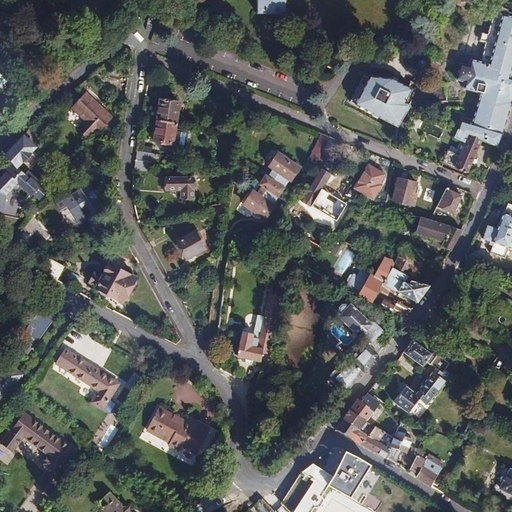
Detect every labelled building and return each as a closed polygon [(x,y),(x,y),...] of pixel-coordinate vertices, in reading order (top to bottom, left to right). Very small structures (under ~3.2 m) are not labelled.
[(285,14),(285,0),(257,0),(257,14),(285,14)] [(459,130),(481,140),(497,147),(501,134),(511,97),(511,77),(508,76),(511,62),(511,61),(511,16),(495,12),(488,35),(482,34),(481,40),(486,41),(481,62),(472,60),(470,67),(461,64),(457,80),(466,82),(464,89),(482,93),(474,120),(463,117),(459,130)] [(409,104),(418,86),(415,87),(416,85),(410,82),(408,89),(391,80),(370,77),(370,78),(364,75),(349,102),(398,127),(409,104)] [(418,86),(409,104),(446,101),(445,83),(418,86)] [(112,117),(86,93),(72,108),(85,121),(78,129),(89,139),(96,131),(97,132),(112,117)] [(157,120),(177,123),(179,109),(181,109),(181,105),(179,105),(180,102),(159,100),(158,111),(144,109),(142,118),(157,120)] [(242,117),(251,119),(255,106),(246,104),(242,117)] [(409,104),(398,127),(400,124),(411,112),(414,107),(409,104)] [(411,112),(400,124),(406,127),(414,114),(411,112)] [(174,135),(177,123),(157,120),(153,140),(183,145),(184,137),(174,135)] [(23,136),(36,148),(42,140),(30,129),(23,136)] [(467,173),(481,140),(459,130),(458,129),(454,138),(465,143),(459,155),(448,151),(443,162),(467,173)] [(307,162),(315,165),(329,137),(321,133),(307,162)] [(36,148),(23,136),(5,154),(11,161),(16,167),(36,148)] [(137,152),(136,160),(151,162),(152,153),(137,152)] [(289,179),(291,181),(299,168),(278,153),(269,166),(271,168),(266,176),(255,192),(253,191),(243,205),(265,219),(274,205),(272,204),(277,196),(278,197),(284,188),(283,187),(289,179)] [(16,167),(11,161),(3,170),(5,172),(0,176),(0,210),(3,211),(7,196),(14,188),(18,192),(19,192),(23,188),(31,196),(33,194),(40,201),(50,190),(29,170),(25,174),(20,171),(16,167)] [(373,199),(381,185),(378,184),(384,175),(368,165),(355,188),(373,199)] [(346,204),(344,203),(321,189),(330,174),(321,168),(301,202),(310,207),(312,205),(337,220),(346,204),(353,209),(358,201),(349,199),(348,202),(346,204)] [(166,190),(181,190),(181,198),(193,198),(193,178),(166,178),(166,190)] [(417,183),(397,178),(392,200),(414,206),(417,194),(414,193),(417,183)] [(72,193),(76,201),(78,203),(81,208),(88,219),(105,209),(88,183),(72,193)] [(461,196),(446,189),(437,207),(453,214),(461,196)] [(504,214),(503,213),(497,229),(487,226),(483,239),(494,243),(490,253),(505,258),(509,248),(510,249),(511,241),(511,204),(508,203),(504,214)] [(462,231),(431,220),(420,217),(415,234),(434,240),(433,244),(440,247),(441,246),(451,251),(462,231)] [(199,240),(196,234),(195,232),(178,241),(187,258),(195,254),(200,251),(204,249),(199,240)] [(341,240),(345,235),(340,232),(336,239),(341,240)] [(407,279),(430,285),(436,276),(421,268),(417,276),(410,272),(420,255),(403,247),(394,263),(394,264),(392,267),(409,276),(407,279)] [(343,274),(354,254),(346,250),(335,270),(343,274)] [(417,302),(430,285),(407,279),(409,276),(392,267),(394,264),(394,263),(392,259),(385,257),(374,277),(369,275),(357,268),(354,274),(353,274),(350,275),(347,280),(348,283),(345,288),(358,294),(371,303),(381,283),(417,302)] [(50,259),(43,273),(57,280),(64,267),(50,259)] [(136,277),(109,263),(102,277),(94,273),(89,283),(96,287),(96,288),(122,303),(136,277)] [(281,296),(269,294),(264,317),(261,333),(254,331),(254,334),(242,332),(237,357),(261,361),(264,365),(265,362),(276,319),(275,319),(281,296)] [(394,306),(388,303),(384,310),(404,321),(412,309),(398,302),(397,301),(394,306)] [(344,322),(354,332),(360,337),(362,335),(366,339),(348,358),(350,360),(347,364),(344,363),(331,377),(331,379),(346,394),(362,372),(364,373),(378,354),(370,345),(382,332),(382,330),(374,321),(371,321),(369,322),(350,304),(338,317),(344,322)] [(53,315),(42,307),(20,337),(31,345),(53,315)] [(351,335),(354,332),(344,322),(341,325),(351,335)] [(12,348),(23,356),(31,345),(20,337),(12,348)] [(436,358),(412,340),(403,352),(422,366),(425,363),(426,363),(427,363),(430,365),(436,358)] [(120,384),(65,348),(55,364),(98,391),(90,403),(102,411),(120,384)] [(440,362),(436,368),(443,373),(444,370),(446,368),(440,362)] [(0,403),(21,375),(7,365),(0,374),(0,403)] [(408,413),(420,398),(427,404),(444,382),(446,383),(452,376),(444,370),(443,373),(436,368),(433,372),(416,394),(406,386),(393,402),(408,413)] [(361,401),(361,402),(374,411),(375,410),(379,403),(366,394),(361,401)] [(361,401),(357,398),(343,418),(359,430),(366,421),(370,416),(376,421),(381,415),(375,410),(374,411),(361,402),(361,401)] [(159,407),(146,430),(170,443),(168,445),(179,451),(182,446),(197,455),(211,429),(187,416),(185,421),(159,407)] [(75,449),(24,410),(0,442),(14,452),(25,438),(62,466),(75,449)] [(336,430),(361,444),(375,426),(366,421),(359,430),(343,418),(336,429),(336,430)] [(107,449),(118,428),(110,425),(100,445),(107,449)] [(385,433),(375,426),(361,444),(373,451),(385,458),(388,448),(379,442),(385,433)] [(407,453),(412,439),(396,433),(391,447),(407,453)] [(216,452),(223,454),(226,445),(220,443),(216,452)] [(432,487),(437,477),(444,464),(418,450),(417,454),(418,455),(410,470),(418,475),(417,477),(432,487)] [(280,505),(287,511),(311,511),(314,507),(317,508),(320,507),(323,501),(323,498),(321,496),(328,485),(351,498),(371,465),(359,458),(346,451),(333,477),(313,464),(301,472),(280,505)] [(511,470),(510,469),(500,489),(511,495),(511,470)] [(123,506),(109,492),(97,503),(105,511),(130,511),(130,506),(123,506)] [(261,511),(269,511),(272,510),(261,498),(254,505),(261,511)]
